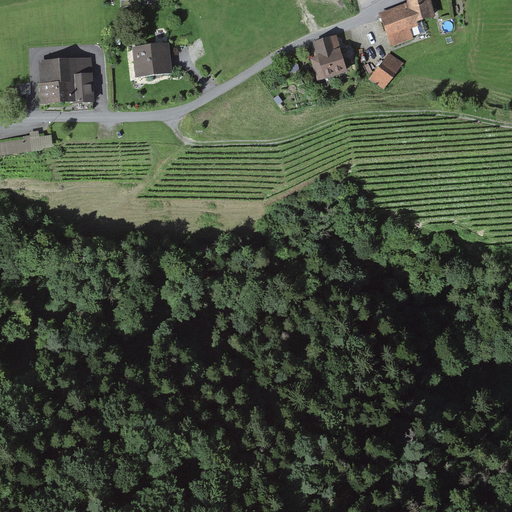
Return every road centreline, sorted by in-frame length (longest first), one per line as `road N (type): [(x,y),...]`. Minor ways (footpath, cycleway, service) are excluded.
road 1 (unclassified): [(401,0),(171,114),(0,118)]
road 2 (track): [(511,123),(456,115),(357,118),(283,143),(195,145),(171,114)]
